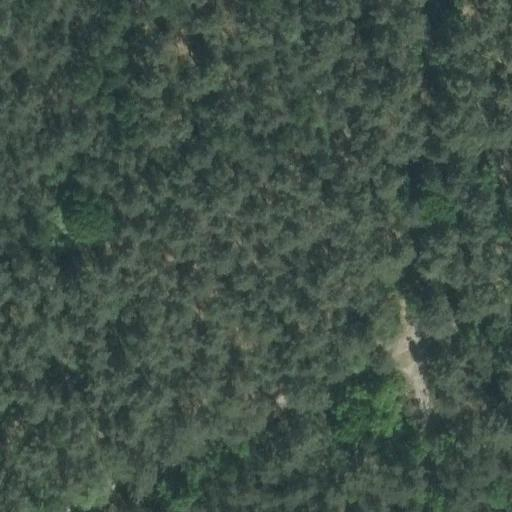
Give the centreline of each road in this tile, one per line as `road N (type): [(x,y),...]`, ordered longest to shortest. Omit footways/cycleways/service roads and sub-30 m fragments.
road 1 (track): [(443,0),(417,336),(68,511)]
road 2 (track): [(511,291),(417,336),(416,412),(429,511)]
